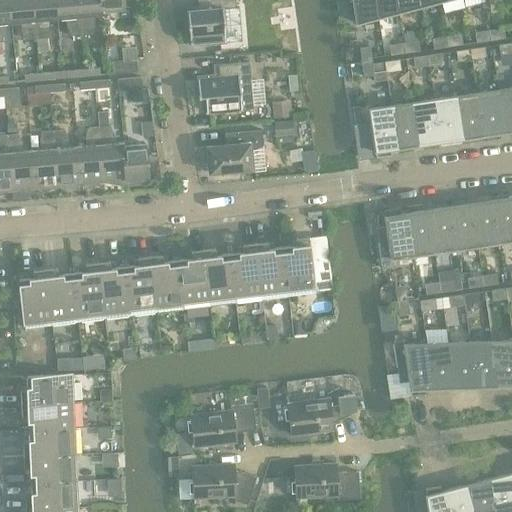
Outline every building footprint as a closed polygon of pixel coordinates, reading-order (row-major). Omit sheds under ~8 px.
[(0,0),(0,42),(2,43),(4,25),(12,24),(10,0),(0,0)] [(10,0),(12,24),(21,23),(25,41),(37,40),(33,0),(10,0)] [(33,0),(37,40),(48,38),(50,21),(58,20),(56,0),(33,0)] [(56,0),(58,20),(66,19),(71,36),(82,35),(79,0),(56,0)] [(79,0),(82,35),(94,34),(95,17),(104,16),(102,0),(79,0)] [(102,0),(104,16),(104,12),(126,10),(125,7),(132,7),(131,0),(102,0)] [(202,0),(203,10),(188,12),(191,46),(226,43),(223,10),(237,8),(235,0),(202,0)] [(379,18),(376,0),(353,0),(357,24),(379,18)] [(376,0),(379,18),(400,13),(398,0),(376,0)] [(398,0),(400,13),(421,7),(419,0),(398,0)] [(504,29),(490,31),(491,41),(506,39),(504,29)] [(491,41),(490,31),(476,33),(477,43),(491,41)] [(461,35),(447,37),(449,47),(463,45),(461,35)] [(449,47),(447,37),(433,40),(434,49),(449,47)] [(419,42),(404,44),(406,54),(420,52),(419,42)] [(511,54),(511,43),(499,46),(501,56),(511,54)] [(406,54),(404,44),(390,46),(392,56),(406,54)] [(360,49),(363,63),(372,62),(370,47),(360,49)] [(485,48),(470,50),(472,60),(487,58),(485,48)] [(472,60),(470,50),(456,52),(458,62),(472,60)] [(442,54),(428,56),(430,66),(444,64),(442,54)] [(430,66),(428,56),(414,59),(415,68),(430,66)] [(113,62),(114,74),(138,72),(137,60),(113,62)] [(400,61),(385,63),(387,73),(401,70),(400,61)] [(372,62),(363,63),(365,77),(375,76),(372,62)] [(219,78),(198,79),(200,98),(206,97),(207,114),(254,109),(249,63),(218,66),(219,78)] [(100,68),(85,70),(86,77),(101,75),(100,68)] [(86,77),(85,70),(70,71),(71,78),(86,77)] [(55,72),(40,74),(40,81),(55,79),(55,72)] [(40,81),(40,74),(25,75),(25,82),(40,81)] [(142,78),(118,80),(119,92),(143,90),(142,78)] [(110,81),(95,82),(96,89),(111,88),(110,81)] [(96,89),(95,82),(80,83),(81,90),(96,89)] [(65,85),(50,86),(50,93),(65,92),(65,85)] [(50,93),(50,86),(35,87),(35,94),(50,93)] [(511,88),(499,90),(505,130),(510,130),(510,133),(511,132),(511,88)] [(19,89),(4,90),(5,97),(19,96),(19,89)] [(499,90),(477,94),(484,136),(500,134),(499,131),(505,130),(499,90)] [(477,94),(456,97),(462,137),(467,136),(467,139),(484,136),(477,94)] [(456,97),(435,100),(441,143),(457,140),(457,137),(462,137),(456,97)] [(291,100),(273,102),(274,118),(292,116),(291,100)] [(435,100),(413,103),(419,143),(424,142),(425,145),(441,143),(435,100)] [(413,103),(392,106),(398,149),(415,147),(414,144),(419,143),(413,103)] [(398,149),(392,106),(369,109),(377,158),(392,156),(391,150),(398,149)] [(293,121),(276,123),(277,136),(294,135),(293,121)] [(17,123),(7,124),(8,133),(18,132),(17,123)] [(111,126),(99,127),(104,183),(108,183),(119,185),(119,182),(127,181),(123,143),(115,144),(111,126)] [(87,146),(78,147),(82,185),(89,184),(90,187),(101,183),(104,183),(99,127),(88,128),(87,146)] [(65,130),(54,131),(59,187),(62,187),(73,189),(74,186),(82,185),(78,147),(70,148),(65,130)] [(41,150),(32,151),(36,189),(44,188),(45,191),(55,187),(59,187),(54,131),(42,132),(41,150)] [(208,152),(206,163),(209,163),(210,174),(228,172),(228,175),(241,174),(241,171),(253,170),(251,151),(265,150),(263,131),(225,134),(226,146),(208,147),(208,152)] [(19,134),(8,136),(13,191),(16,191),(27,193),(28,190),(36,189),(32,151),(24,152),(19,134)] [(0,194),(9,192),(13,191),(8,136),(0,136),(0,194)] [(125,143),(123,143),(127,181),(134,180),(135,183),(145,179),(149,179),(149,178),(156,175),(157,175),(154,156),(147,156),(146,145),(125,147),(125,143)] [(510,198),(493,201),(500,244),(511,241),(511,201),(510,201),(510,198)] [(477,206),(472,207),(478,247),(500,244),(493,201),(477,203),(477,206)] [(467,205),(450,207),(457,250),(478,247),(472,207),(467,208),(467,205)] [(435,212),(429,213),(435,253),(457,250),(450,207),(434,210),(435,212)] [(384,211),(387,227),(377,228),(383,269),(395,268),(394,259),(414,256),(408,213),(401,214),(400,209),(384,211)] [(424,211),(408,213),(414,256),(435,253),(429,213),(424,214),(424,211)] [(297,246),(283,248),(289,297),(316,293),(310,238),(296,239),(297,246)] [(268,243),(256,244),(263,300),(289,297),(283,248),(269,250),(268,243)] [(245,253),(231,254),(237,303),(263,300),(256,244),(244,246),(245,253)] [(216,249),(204,251),(210,306),(237,303),(231,254),(217,256),(216,249)] [(192,259),(178,261),(184,310),(210,306),(204,251),(192,252),(192,259)] [(163,256),(151,257),(157,313),(184,310),(178,261),(164,263),(163,256)] [(140,265),(125,267),(131,316),(157,313),(151,257),(139,259),(140,265)] [(110,262),(98,264),(105,319),(131,316),(125,267),(111,269),(110,262)] [(87,272),(73,274),(79,323),(105,319),(98,264),(86,265),(87,272)] [(58,269),(46,270),(53,326),(79,323),(73,274),(59,275),(58,269)] [(53,326),(46,270),(34,272),(35,278),(20,280),(25,329),(53,326)] [(497,274),(482,277),(484,286),(498,284),(497,274)] [(484,286),(482,277),(468,279),(470,289),(484,286)] [(454,281),(440,283),(441,293),(455,291),(454,281)] [(441,293),(440,283),(425,285),(427,295),(441,293)] [(396,288),(398,302),(408,301),(406,286),(396,288)] [(508,299),(506,289),(492,291),(494,301),(508,299)] [(478,293),(464,295),(465,305),(479,303),(478,293)] [(465,305),(464,295),(449,298),(451,308),(465,305)] [(435,300),(421,302),(422,312),(437,310),(435,300)] [(408,301),(398,302),(400,316),(410,315),(408,301)] [(300,322),(292,323),(294,335),(302,334),(300,322)] [(276,325),(266,326),(268,340),(278,339),(276,325)] [(250,333),(241,334),(242,343),(251,342),(250,333)] [(214,339),(201,341),(202,351),(216,349),(214,339)] [(427,344),(406,345),(406,340),(394,342),(400,384),(410,382),(412,396),(427,394),(427,390),(434,389),(427,344)] [(511,341),(492,342),(498,382),(505,381),(506,387),(511,386),(511,341)] [(492,342),(470,343),(477,388),(492,387),(491,383),(498,382),(492,342)] [(449,343),(427,344),(434,389),(449,389),(448,385),(455,384),(449,343)] [(470,343),(449,343),(455,384),(461,383),(462,388),(477,388),(470,343)] [(89,356),(83,357),(83,359),(84,369),(85,370),(91,369),(89,356)] [(65,359),(58,359),(58,370),(66,370),(65,359)] [(21,393),(21,405),(73,403),(72,375),(27,377),(28,392),(21,393)] [(329,399),(288,404),(292,436),(334,431),(333,424),(353,414),(352,412),(357,411),(355,395),(344,396),(340,388),(329,394),(328,394),(329,399)] [(112,390),(101,390),(101,401),(113,401),(112,390)] [(73,403),(21,405),(22,417),(29,417),(29,431),(74,429),(73,403)] [(232,411),(191,416),(195,447),(237,442),(236,433),(257,431),(254,404),(231,407),(232,411)] [(23,445),(24,457),(75,455),(74,429),(29,431),(30,445),(23,445)] [(190,433),(176,435),(179,455),(193,453),(190,433)] [(75,455),(24,457),(24,470),(31,469),(32,484),(77,482),(75,455)] [(295,467),(297,498),(338,496),(338,500),(360,499),(359,472),(337,473),(337,464),(295,467)] [(193,467),(195,499),(235,497),(236,501),(249,505),(257,478),(235,471),(235,465),(193,467)] [(505,475),(491,479),(495,511),(511,511),(511,478),(506,479),(505,475)] [(477,488),(470,489),(473,511),(495,511),(491,479),(476,483),(477,488)] [(26,498),(26,510),(78,508),(77,482),(32,484),(32,498),(26,498)] [(463,486),(448,490),(451,511),(473,511),(470,489),(463,490),(463,486)] [(451,511),(448,490),(442,492),(441,487),(426,490),(428,511),(451,511)]
